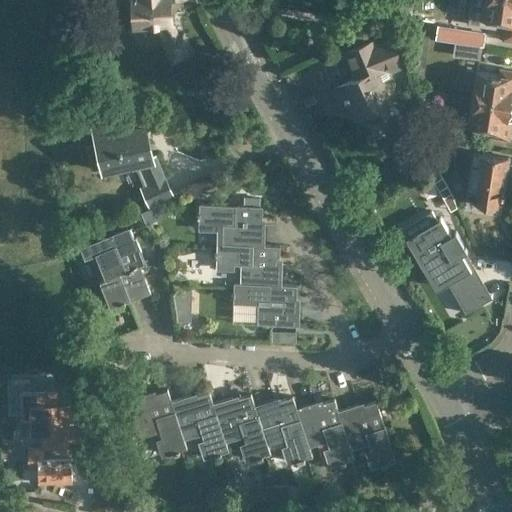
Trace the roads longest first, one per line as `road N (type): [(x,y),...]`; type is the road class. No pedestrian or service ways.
road 1 (secondary): [(391,324),(216,0)]
road 2 (residential): [(342,346),(312,355),(113,341)]
road 3 (residential): [(342,346),(272,217)]
road 4 (secondary): [(489,511),(444,400)]
